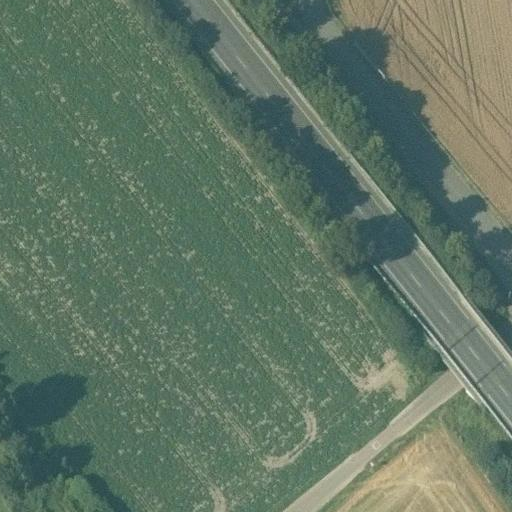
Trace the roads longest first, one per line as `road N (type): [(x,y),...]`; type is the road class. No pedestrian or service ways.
road 1 (primary): [(190,0),(511,409)]
road 2 (residential): [(309,0),(316,22),(511,256)]
road 3 (unclassified): [(297,511),(500,344)]
